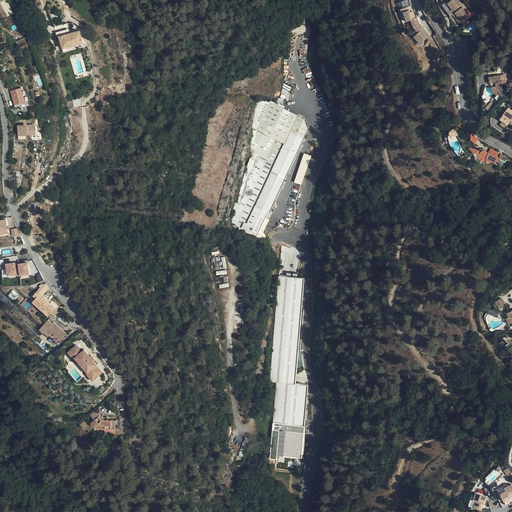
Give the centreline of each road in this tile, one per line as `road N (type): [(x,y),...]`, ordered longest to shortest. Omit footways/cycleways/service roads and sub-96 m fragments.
road 1 (track): [(276,236),(250,427),(235,421),(227,259)]
road 2 (residential): [(302,511),(317,412),(299,241)]
road 3 (residential): [(11,210),(41,269),(113,368),(116,386)]
road 4 (residential): [(456,53),(468,120),(511,153)]
